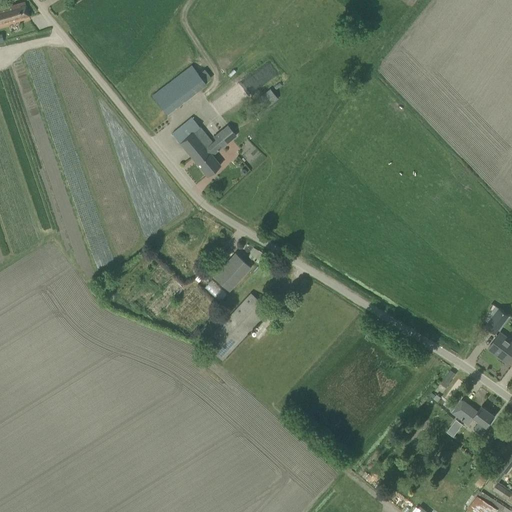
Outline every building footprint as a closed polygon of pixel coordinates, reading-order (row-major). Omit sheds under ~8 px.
[(0,25),(29,17),(24,2),(0,8),(0,25)] [(268,61),(249,71),(257,85),(275,75),(268,61)] [(205,83),(211,78),(204,69),(198,73),(191,65),(152,95),(167,114),(206,83),(205,83)] [(256,99),(264,109),(277,98),(270,88),(256,99)] [(240,116),(246,123),(256,114),(251,108),(240,116)] [(172,133),(207,176),(221,164),(213,154),(236,135),(227,124),(210,138),(191,117),(172,133)] [(249,259),(260,260),(262,250),(251,249),(249,259)] [(235,253),(214,276),(229,290),(250,267),(235,253)] [(154,320),(185,286),(174,276),(159,293),(160,294),(145,311),(154,320)] [(222,287),(207,287),(207,297),(222,297),(222,287)] [(268,310),(250,293),(205,343),(222,360),(268,310)] [(499,309),(486,327),(495,333),(508,315),(499,309)] [(202,334),(207,338),(215,330),(210,325),(202,334)] [(500,332),(489,347),(499,355),(498,356),(506,362),(511,354),(511,339),(510,338),(510,339),(500,332)] [(462,400),(452,413),(468,425),(473,417),(478,421),(473,428),(481,433),(495,415),(482,406),(477,411),(462,400)] [(456,420),(448,431),(454,436),(462,424),(456,420)] [(492,475),(499,480),(505,472),(507,473),(511,465),(511,454),(510,453),(499,467),(498,467),(492,475)] [(467,511),(468,511),(494,511),(498,509),(479,496),(467,511)]
